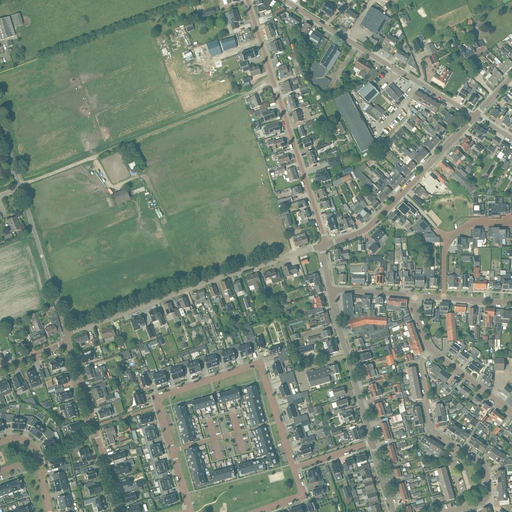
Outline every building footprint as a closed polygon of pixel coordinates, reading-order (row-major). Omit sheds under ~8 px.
[(255,0),(257,6),(261,5),(262,8),(269,6),(273,0),(255,0)] [(327,3),(324,6),(322,10),(328,14),(327,15),(331,17),(336,8),(327,3)] [(345,4),(338,10),(341,14),(348,8),(345,4)] [(283,7),(277,10),(280,16),(286,12),(283,7)] [(389,18),(375,10),(371,7),(360,25),(374,33),(369,42),(376,45),(379,40),(382,42),(384,39),(379,36),(389,18)] [(213,9),(211,9),(201,12),(203,18),(215,14),(213,9)] [(236,10),(231,11),(228,12),(232,24),(231,24),(233,30),(238,28),(237,22),(240,21),(236,10)] [(342,25),(345,27),(353,13),(348,10),(343,18),(346,20),(342,25)] [(353,13),(345,27),(348,28),(351,23),(353,25),(358,17),(353,13)] [(11,17),(15,27),(23,25),(19,14),(11,17)] [(289,24),(296,28),(301,21),(290,14),(286,20),(290,22),(289,24)] [(15,36),(9,17),(0,19),(0,38),(1,40),(15,36)] [(264,28),(266,34),(277,31),(273,20),(271,21),(264,24),(266,28),(264,28)] [(192,23),(185,25),(188,32),(194,30),(192,23)] [(300,26),(297,31),(296,32),(301,35),(303,33),(307,35),(311,28),(305,24),(303,28),(300,26)] [(275,42),(281,40),(282,39),(281,35),(278,36),(277,31),(266,34),(268,40),(274,38),(275,42)] [(323,36),(315,32),(310,40),(317,44),(316,47),(320,50),(326,40),(322,37),(323,36)] [(382,50),(385,51),(393,38),(388,35),(383,43),(386,45),(382,50)] [(393,38),(385,51),(388,53),(391,48),(393,49),(395,47),(396,48),(404,36),(401,35),(397,41),(393,38)] [(419,40),(412,42),(415,48),(414,49),(416,52),(423,49),(421,42),(424,41),(422,35),(418,36),(419,40)] [(234,38),(226,40),(219,42),(221,52),(237,47),(234,38)] [(476,39),(472,42),(477,50),(484,45),(481,40),(478,42),(476,39)] [(218,41),(207,44),(211,58),(222,54),(218,41)] [(279,41),(275,43),(270,44),(271,48),(273,47),(275,55),(283,52),(279,41)] [(333,43),(326,54),(334,59),(335,58),(337,59),(341,52),(338,50),(339,47),(333,43)] [(437,50),(435,51),(432,44),(425,47),(429,56),(436,53),(437,55),(441,53),(440,51),(438,51),(437,50)] [(466,51),(463,45),(459,48),(465,59),(475,53),(473,48),(472,49),(471,47),(466,51)] [(404,54),(400,60),(405,64),(407,61),(409,57),(406,56),(410,50),(408,47),(404,54)] [(500,50),(503,54),(506,56),(508,54),(502,48),(500,50)] [(243,63),(239,64),(241,70),(249,67),(247,62),(256,59),(253,51),(240,55),(243,63)] [(395,57),(400,60),(404,54),(398,51),(395,57)] [(334,59),(326,54),(320,64),(315,61),(310,69),(315,71),(323,76),(327,69),(328,69),(334,59)] [(434,55),(429,57),(432,65),(438,63),(434,55)] [(295,68),(292,69),(294,77),(302,74),(297,57),(292,61),(295,68)] [(360,59),(354,68),(360,71),(358,75),(364,79),(367,74),(367,75),(368,74),(372,77),(376,71),(372,68),(372,67),(360,59)] [(508,60),(503,65),(509,70),(511,66),(511,63),(509,62),(508,60)] [(278,68),(280,76),(279,76),(281,79),(292,76),(290,69),(287,70),(286,65),(278,68)] [(499,69),(501,71),(504,74),(509,70),(503,65),(499,69)] [(249,67),(249,70),(252,77),(261,74),(258,67),(251,69),(250,67),(249,67)] [(435,75),(432,80),(444,87),(447,82),(446,82),(452,72),(445,68),(445,69),(446,69),(441,78),(435,75)] [(323,76),(315,71),(309,80),(325,90),(331,80),(323,76)] [(497,71),(492,76),(498,81),(502,77),(497,71)] [(487,76),(485,78),(493,86),(498,81),(492,76),(490,73),(488,74),(487,76)] [(294,79),(293,79),(290,80),(290,81),(283,84),(284,87),(286,94),(291,92),(293,91),(296,90),(298,89),(297,86),(292,87),(290,82),(295,81),(294,79)] [(369,104),(379,93),(369,82),(358,93),(369,104)] [(469,95),(470,94),(472,96),(468,102),(474,106),(478,99),(479,100),(482,97),(475,93),(477,90),(476,89),(478,85),(476,83),(472,90),(469,95)] [(396,87),(392,84),(389,87),(388,87),(388,88),(382,94),(390,102),(393,100),(395,102),(402,95),(400,93),(395,88),(396,87)] [(468,94),(469,95),(472,90),(467,88),(467,89),(464,87),(462,91),(461,91),(458,96),(464,100),(468,94)] [(348,92),(333,100),(362,153),(376,145),(372,138),(374,135),(369,126),(366,126),(358,112),(359,109),(354,100),(352,100),(348,92)] [(412,100),(416,103),(422,94),(417,92),(412,100)] [(418,104),(421,105),(426,97),(422,94),(416,103),(415,104),(417,105),(418,104)] [(247,103),(248,102),(250,108),(252,109),(256,108),(261,106),(257,95),(252,97),(245,99),(247,103)] [(287,101),(288,104),(295,102),(294,99),(298,97),(298,95),(293,96),(287,98),(288,100),(287,101)] [(503,99),(508,104),(511,100),(506,95),(503,99)] [(421,105),(426,108),(431,100),(426,97),(421,105)] [(426,108),(430,111),(436,103),(431,100),(426,108)] [(291,108),(291,111),(297,109),(301,107),(302,109),(309,106),(308,102),(296,106),(295,102),(288,104),(290,108),(291,108)] [(436,103),(430,111),(435,114),(439,108),(440,106),(436,103)] [(370,105),(365,112),(377,122),(382,115),(370,105)] [(497,111),(499,108),(496,106),(492,112),(492,113),(490,116),(496,120),(500,113),(497,111)] [(267,112),(266,109),(260,111),(262,115),(263,115),(265,122),(276,119),(273,112),(271,113),(270,111),(267,112)] [(443,121),(445,123),(448,126),(455,119),(444,109),(440,113),(445,118),(443,121)] [(505,117),(502,123),(507,126),(511,120),(511,119),(511,111),(511,114),(508,118),(506,117),(505,117)] [(408,120),(408,121),(405,125),(411,131),(415,127),(414,125),(415,124),(413,122),(415,119),(417,117),(414,114),(408,120)] [(321,132),(329,128),(326,121),(318,125),(321,132)] [(343,121),(337,124),(342,134),(348,131),(343,121)] [(278,124),(273,125),(263,129),(266,136),(275,133),(280,131),(278,124)] [(428,127),(430,129),(432,131),(437,135),(438,134),(441,137),(446,132),(440,126),(437,124),(435,127),(437,129),(435,131),(429,125),(428,127)] [(302,128),(298,129),(301,137),(314,133),(311,125),(305,127),(305,126),(302,128)] [(436,136),(437,135),(432,131),(430,129),(428,127),(425,130),(427,132),(432,136),(434,138),(431,141),(435,146),(440,141),(436,136)] [(478,127),(475,131),(475,132),(483,136),(483,137),(486,132),(478,127)] [(401,128),(398,132),(402,136),(406,132),(401,128)] [(472,136),(476,138),(480,141),(483,136),(475,132),(475,131),(474,131),(472,136)] [(396,134),(390,140),(394,143),(395,144),(401,138),(396,134)] [(310,140),(309,138),(306,139),(306,141),(302,142),(305,149),(312,146),(311,143),(315,141),(314,138),(310,140)] [(466,138),(462,141),(470,149),(474,144),(472,142),(471,143),(466,138)] [(274,140),(270,141),(267,142),(268,146),(274,144),(276,150),(285,147),(283,139),(275,142),(274,140)] [(421,142),(420,144),(424,148),(425,147),(430,151),(435,146),(431,141),(427,139),(422,144),(421,142)] [(464,151),(466,153),(470,149),(462,141),(459,145),(464,150),(464,151)] [(495,154),(506,160),(511,150),(508,148),(509,146),(502,142),(497,150),(498,150),(495,154)] [(484,149),(477,144),(475,147),(481,152),(484,149)] [(406,155),(412,161),(413,160),(418,164),(423,159),(414,150),(411,154),(403,147),(401,149),(406,155)] [(418,154),(423,159),(428,154),(421,147),(418,149),(421,152),(418,154)] [(455,149),(452,152),(460,160),(464,155),(461,153),(461,154),(455,149)] [(306,153),(308,160),(315,158),(317,157),(315,151),(313,151),(306,153)] [(453,162),(456,164),(460,160),(452,152),(449,156),(454,161),(453,162)] [(277,156),(273,157),(274,160),(277,158),(279,165),(285,163),(290,161),(288,155),(278,158),(277,156)] [(406,155),(402,159),(406,162),(407,161),(410,163),(406,167),(411,172),(416,166),(411,162),(412,161),(406,155)] [(511,168),(511,167),(511,157),(509,163),(506,161),(501,168),(506,171),(509,166),(511,168)] [(315,158),(308,160),(310,166),(317,164),(315,158)] [(337,158),(328,162),(330,167),(339,164),(337,158)] [(447,169),(450,172),(452,174),(454,172),(443,161),(439,166),(445,172),(447,169)] [(397,165),(395,168),(400,174),(401,173),(406,177),(411,172),(406,167),(404,165),(401,168),(397,165)] [(350,166),(342,169),(345,174),(352,171),(350,166)] [(462,168),(459,172),(465,178),(472,171),(468,167),(465,170),(462,168)] [(294,168),(289,170),(287,170),(288,175),(285,176),(286,179),(290,178),(291,181),(294,180),(294,181),(295,181),(295,180),(297,179),(294,168)] [(367,192),(370,196),(375,200),(377,198),(382,202),(387,197),(382,192),(378,189),(376,192),(375,191),(373,193),(370,190),(372,188),(370,186),(373,184),(359,171),(357,168),(353,171),(358,178),(363,185),(367,192)] [(395,173),(391,177),(399,184),(404,179),(399,175),(400,174),(395,168),(392,171),(395,173)] [(314,178),(316,183),(317,183),(317,184),(321,183),(323,183),(322,182),(326,181),(325,179),(328,177),(327,173),(326,173),(325,170),(315,173),(317,178),(314,178)] [(353,181),(358,178),(353,171),(352,171),(349,173),(352,178),(353,181)] [(469,192),(470,191),(474,186),(458,171),(453,177),(469,192)] [(343,182),(352,178),(349,173),(348,174),(341,177),(342,178),(343,182)] [(438,179),(446,186),(448,183),(445,181),(446,180),(441,175),(438,179)] [(383,176),(380,178),(388,186),(389,185),(394,190),(399,184),(391,177),(390,176),(387,180),(383,176)] [(430,176),(423,183),(428,188),(426,190),(429,193),(439,183),(436,180),(435,181),(433,179),(430,176)] [(335,187),(344,183),(343,182),(342,178),(333,182),(335,187)] [(379,183),(376,187),(378,189),(382,192),(387,197),(392,192),(387,187),(388,186),(380,178),(377,181),(379,183)] [(331,184),(328,185),(323,186),(324,189),(318,191),(321,199),(327,197),(326,193),(330,192),(329,188),(333,187),(331,184)] [(294,189),(293,187),(290,188),(292,194),(290,194),(291,197),(297,195),(302,194),(300,187),(294,189)] [(416,190),(414,193),(417,196),(419,198),(423,194),(426,198),(427,197),(429,195),(424,190),(420,187),(417,190),(416,190)] [(126,189),(112,195),(117,207),(131,201),(126,189)] [(370,206),(374,210),(380,205),(375,200),(370,196),(367,192),(364,195),(368,198),(367,199),(372,204),(370,206)] [(363,201),(359,195),(355,198),(359,204),(363,201)] [(413,197),(412,198),(418,204),(420,201),(415,195),(414,196),(413,197)] [(277,200),(279,206),(292,202),(291,197),(284,200),(283,198),(277,200)] [(477,198),(473,198),(473,201),(473,215),(474,215),(474,216),(478,216),(478,215),(480,215),(480,213),(484,213),(484,205),(480,205),(477,205),(477,198)] [(499,213),(499,198),(495,198),(495,204),(488,204),(488,214),(492,214),(492,216),(495,216),(495,217),(498,217),(498,216),(499,216),(499,213)] [(502,205),(502,198),(499,198),(499,213),(499,214),(503,214),(503,213),(505,213),(505,211),(509,211),(509,205),(505,205),(502,205)] [(328,214),(332,213),(329,205),(332,204),(331,200),(322,203),(324,211),(327,210),(328,214)] [(290,209),(298,206),(299,210),(306,207),(304,201),(301,202),(300,201),(296,202),(288,205),(290,209)] [(398,209),(405,216),(410,211),(414,215),(417,212),(409,204),(406,207),(403,204),(401,206),(400,206),(398,209)] [(353,205),(347,212),(351,217),(354,213),(357,216),(355,218),(362,224),(366,220),(357,211),(355,208),(356,208),(353,205)] [(370,216),(359,205),(356,208),(355,208),(357,211),(366,220),(370,216)] [(300,221),(301,226),(309,223),(308,219),(310,218),(308,211),(303,212),(297,214),(298,218),(300,217),(302,221),(300,221)] [(338,227),(340,232),(346,230),(343,221),(342,221),(341,218),(342,218),(340,212),(340,211),(335,213),(339,222),(337,223),(338,227)] [(388,219),(392,223),(395,226),(398,223),(401,226),(406,221),(402,217),(400,219),(394,214),(388,219)] [(289,215),(283,217),(287,227),(293,226),(289,215)] [(329,224),(331,231),(337,230),(332,215),(326,216),(328,220),(330,220),(331,224),(329,224)] [(16,217),(11,219),(7,221),(12,233),(21,229),(20,227),(19,227),(18,226),(19,225),(16,217)] [(343,221),(346,230),(351,228),(350,225),(355,224),(350,218),(348,219),(343,221)] [(421,219),(415,225),(419,230),(417,231),(423,237),(429,237),(426,234),(431,230),(423,220),(422,221),(421,219)] [(499,244),(499,229),(498,229),(498,228),(495,228),(495,229),(492,229),(492,231),(488,231),(488,237),(492,237),(495,237),(495,244),(499,244)] [(385,235),(379,229),(371,238),(373,240),(370,244),(371,245),(368,249),(374,254),(379,249),(375,245),(385,235)] [(478,230),(478,229),(474,229),(474,230),(473,230),(473,239),(473,243),(473,248),(477,248),(477,241),(484,241),(484,232),(480,232),(480,230),(478,230)] [(503,231),(503,230),(499,230),(499,231),(499,246),(502,246),(502,239),(505,239),(509,239),(509,233),(505,233),(505,231),(503,231)] [(294,241),(294,242),(296,247),(308,243),(306,236),(305,236),(305,233),(293,236),(294,241)] [(458,239),(457,239),(457,242),(457,243),(458,243),(458,246),(460,246),(460,249),(468,249),(468,243),(473,243),(473,239),(458,239)] [(376,277),(375,277),(375,280),(376,280),(376,284),(383,285),(383,280),(383,272),(386,272),(386,263),(380,263),(380,271),(376,271),(376,277)] [(283,267),(286,277),(293,275),(293,274),(298,273),(296,266),(291,268),(290,265),(283,267)] [(428,268),(427,275),(427,279),(430,279),(430,287),(437,287),(437,282),(437,279),(434,279),(434,275),(434,271),(429,271),(429,268),(427,268),(428,268)] [(267,284),(272,282),(273,284),(282,281),(279,275),(276,276),(274,270),(264,274),(266,281),(267,284)] [(246,277),(249,287),(254,285),(256,291),(262,288),(257,273),(246,277)] [(424,277),(424,275),(421,275),(421,273),(416,273),(415,286),(419,286),(419,285),(424,285),(424,280),(424,277)] [(315,287),(321,285),(318,274),(304,277),(305,281),(305,280),(306,283),(309,282),(308,281),(309,281),(310,284),(314,283),(315,287)] [(460,278),(460,274),(455,274),(455,276),(448,276),(448,282),(449,282),(449,288),(457,288),(457,278),(460,278)] [(353,275),(353,279),(352,284),(357,284),(357,283),(364,283),(364,284),(365,279),(365,275),(353,275)] [(481,278),(481,275),(480,275),(480,278),(479,278),(479,281),(475,281),(475,288),(486,289),(486,281),(484,281),(484,278),(481,278)] [(469,284),(473,284),(473,278),(473,277),(469,277),(469,276),(461,276),(461,288),(469,288),(469,284)] [(500,282),(501,277),(496,276),(496,278),(497,278),(497,282),(496,282),(496,281),(492,281),(492,284),(492,289),(500,289),(501,284),(501,282),(500,282)] [(221,284),(223,289),(224,292),(227,291),(230,298),(233,296),(229,286),(228,281),(221,284)] [(239,281),(233,283),(236,294),(243,291),(239,281)] [(308,293),(309,296),(309,297),(314,296),(317,295),(317,294),(323,292),(322,289),(323,289),(322,286),(321,286),(321,285),(315,287),(315,289),(313,290),(313,292),(308,293)] [(208,288),(210,293),(212,298),(215,297),(216,299),(219,298),(217,291),(215,286),(208,288)] [(206,300),(204,295),(205,295),(203,290),(198,292),(201,299),(200,299),(202,303),(206,301),(206,300)] [(198,304),(202,303),(200,299),(201,299),(198,292),(193,294),(194,299),(195,298),(198,304)] [(345,317),(346,322),(349,321),(361,318),(362,308),(362,302),(352,303),(351,295),(343,296),(345,317)] [(316,308),(315,309),(316,314),(323,312),(322,308),(326,307),(323,296),(318,298),(315,298),(317,304),(315,304),(316,308)] [(363,297),(362,302),(362,308),(369,309),(370,304),(370,297),(363,297)] [(179,300),(181,305),(182,310),(189,307),(186,298),(179,300)] [(379,314),(384,314),(385,310),(384,306),(383,306),(383,298),(376,298),(376,306),(378,306),(378,308),(379,308),(379,314)] [(394,309),(400,309),(401,300),(388,299),(388,305),(394,306),(394,309)] [(406,315),(409,314),(407,307),(407,300),(401,300),(400,309),(405,310),(406,315)] [(425,315),(427,316),(431,316),(432,302),(424,302),(423,311),(425,315)] [(164,306),(166,310),(168,315),(172,313),(174,318),(178,316),(177,314),(176,309),(173,310),(171,303),(164,306)] [(448,312),(449,304),(440,303),(440,311),(440,314),(445,315),(445,312),(448,312)] [(226,306),(228,313),(234,311),(232,304),(226,306)] [(455,309),(454,313),(455,319),(456,319),(456,323),(460,323),(461,317),(457,317),(457,314),(458,314),(458,312),(466,313),(466,310),(466,305),(455,304),(455,309)] [(481,312),(480,321),(484,321),(484,319),(486,319),(485,327),(488,328),(488,325),(490,309),(485,308),(484,313),(481,312)] [(153,322),(159,319),(162,325),(165,324),(161,313),(159,309),(156,310),(156,311),(150,313),(149,312),(153,322)] [(494,353),(506,354),(507,351),(510,351),(511,345),(507,344),(507,348),(500,347),(500,340),(502,323),(507,324),(507,321),(511,321),(511,311),(502,310),(502,311),(496,310),(494,353)] [(30,339),(32,342),(34,347),(46,341),(43,334),(44,333),(37,313),(30,316),(36,332),(29,335),(30,339)] [(455,319),(454,313),(446,314),(448,342),(457,341),(455,319)] [(209,321),(210,320),(207,316),(202,318),(201,314),(197,315),(200,322),(196,324),(197,325),(209,321)] [(309,323),(309,324),(310,329),(317,327),(322,325),(322,326),(330,324),(327,314),(320,315),(321,321),(316,322),(316,321),(309,323)] [(146,325),(142,315),(135,318),(134,317),(131,318),(131,319),(130,319),(134,328),(142,325),(142,327),(146,325)] [(218,337),(211,319),(209,315),(207,316),(210,320),(209,321),(216,341),(224,338),(222,332),(220,333),(221,336),(218,337)] [(48,337),(57,333),(56,329),(60,327),(57,316),(52,319),(54,325),(45,329),(48,337)] [(353,334),(354,336),(362,333),(363,337),(368,335),(369,339),(371,339),(372,341),(389,336),(388,329),(387,326),(386,326),(387,318),(379,318),(379,317),(376,317),(372,317),(367,317),(365,317),(365,316),(362,317),(361,318),(349,321),(346,322),(349,321),(351,329),(352,329),(352,331),(351,331),(353,334)] [(408,331),(414,329),(412,323),(406,325),(408,331)] [(155,337),(150,326),(146,328),(150,339),(155,337)] [(101,332),(103,336),(104,340),(114,336),(115,339),(120,337),(117,330),(114,332),(112,327),(101,332)] [(410,337),(416,335),(414,329),(408,331),(410,337)] [(308,339),(309,344),(319,341),(324,340),(324,339),(331,337),(329,330),(321,333),(322,335),(319,336),(319,335),(308,338),(308,339)] [(79,342),(80,344),(89,340),(87,333),(74,338),(76,343),(79,342)] [(355,340),(356,347),(363,344),(363,341),(369,339),(368,335),(363,337),(362,333),(354,336),(356,335),(358,339),(355,340)] [(412,343),(418,341),(416,335),(410,337),(412,343)] [(256,336),(251,338),(253,345),(256,344),(258,351),(264,348),(262,343),(263,343),(262,339),(261,339),(261,338),(257,340),(256,336)] [(247,345),(244,346),(247,356),(253,354),(251,347),(254,346),(253,345),(251,338),(250,338),(251,340),(246,341),(247,345)] [(326,353),(328,352),(329,355),(333,353),(338,352),(334,340),(329,341),(328,339),(324,340),(322,341),(322,343),(323,343),(326,353)] [(412,350),(421,347),(418,341),(412,343),(409,344),(411,350),(412,350)] [(113,354),(109,342),(101,345),(106,357),(113,354)] [(239,344),(234,345),(236,352),(239,351),(242,358),(247,356),(244,346),(241,347),(239,344)] [(363,344),(356,347),(358,353),(365,350),(370,349),(369,346),(364,347),(363,344)] [(230,351),(227,352),(230,362),(231,362),(235,361),(235,360),(236,360),(234,353),(236,352),(234,345),(229,347),(230,351)] [(311,345),(296,349),(298,355),(313,351),(311,345)] [(453,345),(451,348),(448,352),(451,354),(452,353),(455,356),(460,350),(453,345)] [(279,358),(286,355),(283,349),(280,350),(279,346),(278,346),(277,346),(274,347),(274,348),(269,349),(271,356),(277,353),(279,358)] [(421,347),(412,350),(414,356),(423,353),(421,347)] [(400,348),(391,350),(393,356),(401,353),(400,348)] [(463,352),(460,355),(457,359),(461,362),(461,361),(465,363),(468,359),(469,357),(469,356),(472,358),(477,352),(476,352),(476,348),(473,348),(473,351),(471,354),(468,352),(466,355),(463,352)] [(84,355),(81,356),(82,359),(81,359),(82,363),(83,362),(83,363),(93,360),(91,355),(94,354),(93,349),(83,352),(84,355)] [(222,350),(217,351),(219,358),(222,357),(224,364),(230,362),(227,352),(223,353),(222,350)] [(219,358),(217,351),(212,353),(213,356),(210,357),(213,367),(219,366),(216,359),(219,358)] [(124,362),(132,360),(131,358),(135,356),(134,354),(132,354),(132,353),(130,354),(122,357),(124,362)] [(361,362),(372,359),(370,353),(359,356),(361,362)] [(405,356),(407,361),(403,363),(404,364),(408,363),(413,361),(411,354),(405,356)] [(210,357),(206,359),(205,355),(200,357),(202,363),(205,362),(207,369),(213,367),(210,357)] [(287,355),(286,355),(279,358),(273,359),(275,365),(272,366),(274,372),(284,368),(282,362),(289,360),(287,355)] [(376,360),(377,363),(381,362),(381,361),(386,360),(388,366),(395,364),(392,355),(380,359),(376,360)] [(202,363),(200,357),(195,359),(196,362),(193,363),(196,373),(202,371),(199,364),(202,363)] [(495,359),(494,369),(494,371),(504,371),(504,359),(495,359)] [(53,362),(50,363),(52,370),(63,367),(61,360),(58,361),(57,360),(53,361),(53,362)] [(196,373),(193,363),(189,364),(188,361),(183,362),(185,369),(188,368),(190,375),(196,373)] [(473,361),(471,363),(468,367),(472,370),(472,369),(478,374),(482,368),(473,361)] [(182,370),(185,369),(183,362),(178,364),(179,367),(175,369),(179,379),(180,379),(184,378),(184,377),(185,377),(182,370)] [(438,378),(439,379),(445,384),(450,377),(440,369),(435,365),(432,363),(430,366),(433,368),(430,372),(432,373),(429,376),(435,381),(436,380),(438,378)] [(363,367),(365,373),(374,370),(372,364),(367,366),(363,367)] [(307,374),(311,387),(324,383),(324,385),(332,382),(331,381),(335,381),(333,375),(339,374),(337,365),(330,367),(330,366),(326,367),(327,368),(307,374)] [(91,375),(105,370),(104,366),(94,369),(93,366),(90,367),(85,369),(87,376),(91,375)] [(173,381),(179,379),(175,369),(172,370),(171,366),(166,368),(168,375),(171,374),(173,381)] [(489,377),(484,383),(487,386),(488,386),(489,386),(491,384),(490,383),(492,379),(493,374),(493,371),(493,366),(490,366),(490,368),(489,368),(489,373),(489,377)] [(168,375),(166,368),(161,370),(162,373),(158,374),(162,384),(167,383),(165,376),(168,375)] [(279,376),(281,381),(294,377),(292,371),(286,374),(284,368),(274,372),(275,377),(279,376)] [(480,380),(484,383),(489,377),(489,373),(489,368),(486,368),(483,374),(484,375),(480,380)] [(35,375),(33,370),(26,373),(28,380),(29,384),(30,383),(30,384),(34,383),(35,386),(40,384),(37,374),(35,375)] [(104,382),(105,382),(108,381),(105,370),(91,375),(87,376),(88,380),(94,378),(95,382),(100,381),(103,380),(104,382)] [(376,370),(365,373),(367,379),(376,377),(376,376),(378,376),(376,370)] [(150,379),(148,372),(143,373),(144,377),(140,378),(141,379),(140,379),(141,383),(142,383),(144,388),(150,386),(147,379),(150,379)] [(148,372),(150,379),(151,380),(154,379),(156,386),(162,384),(158,374),(155,375),(154,372),(149,374),(148,372)] [(54,387),(55,391),(62,389),(61,385),(68,383),(67,378),(67,375),(66,376),(66,375),(55,378),(58,386),(54,387)] [(13,379),(12,379),(13,382),(13,383),(14,383),(16,389),(21,387),(23,392),(29,389),(26,383),(22,384),(19,376),(16,378),(15,377),(13,378),(13,379)] [(294,377),(281,381),(282,387),(279,388),(279,389),(280,392),(281,392),(281,393),(291,390),(289,384),(296,382),(294,377)] [(453,379),(450,383),(445,390),(450,394),(452,391),(459,383),(453,379)] [(0,402),(1,405),(5,403),(2,397),(4,396),(3,392),(10,389),(6,381),(0,383),(0,392),(0,394),(1,393),(1,395),(0,395),(0,402)] [(97,388),(93,390),(92,390),(96,401),(104,398),(101,389),(107,387),(105,382),(96,385),(97,388)] [(369,386),(371,392),(380,390),(379,388),(379,386),(376,387),(376,384),(376,383),(376,382),(375,382),(372,383),(372,385),(369,386)] [(461,385),(458,389),(461,392),(460,393),(462,395),(461,397),(465,400),(466,398),(467,398),(470,395),(469,394),(470,392),(461,385)] [(344,387),(339,389),(332,391),(335,398),(330,399),(331,402),(338,400),(337,397),(346,395),(344,387)] [(506,387),(505,389),(502,393),(508,397),(511,392),(511,389),(510,388),(509,390),(506,387)] [(380,390),(371,392),(372,398),(379,396),(382,395),(381,389),(380,390)] [(55,393),(57,398),(59,397),(60,402),(64,401),(65,401),(68,400),(68,399),(71,399),(70,396),(71,396),(70,392),(64,393),(63,390),(55,393)] [(293,395),(291,390),(281,393),(283,398),(286,397),(288,403),(301,398),(299,393),(293,395)] [(139,407),(144,405),(145,405),(143,400),(144,400),(143,397),(142,397),(142,395),(140,396),(139,393),(133,395),(137,406),(132,408),(134,412),(140,409),(139,407)] [(467,404),(465,407),(469,411),(473,406),(476,408),(478,406),(482,401),(476,397),(471,403),(469,402),(467,404)] [(259,404),(257,398),(250,400),(250,399),(247,400),(249,407),(259,404)] [(303,403),(301,398),(288,403),(289,408),(286,409),(288,414),(298,411),(296,406),(303,403)] [(335,415),(339,413),(342,412),(341,409),(349,407),(348,404),(349,404),(347,399),(336,403),(337,408),(333,409),(335,415)] [(374,405),(376,412),(386,409),(385,407),(387,407),(384,400),(380,401),(381,403),(374,405)] [(400,414),(401,414),(404,413),(406,412),(403,403),(400,404),(398,405),(400,414)] [(487,412),(490,408),(485,403),(481,408),(479,406),(472,415),(477,419),(479,416),(477,415),(480,411),(482,412),(484,410),(486,413),(487,412)] [(67,407),(66,404),(59,406),(60,411),(66,410),(69,419),(78,416),(74,405),(67,407)] [(100,419),(111,415),(109,408),(112,408),(110,404),(104,406),(106,409),(98,412),(100,419)] [(250,413),(261,410),(259,404),(249,407),(250,413)] [(412,415),(413,414),(421,413),(420,409),(422,409),(421,407),(418,407),(417,404),(410,406),(411,409),(412,409),(413,411),(411,411),(412,415)] [(177,414),(186,412),(184,405),(180,406),(181,407),(175,409),(177,414)] [(386,409),(376,412),(378,417),(383,416),(385,415),(385,414),(388,413),(387,411),(390,410),(389,407),(386,409)] [(339,413),(340,417),(342,416),(345,423),(354,420),(351,413),(349,413),(348,411),(350,410),(350,409),(342,412),(339,413)] [(437,414),(437,417),(448,415),(447,409),(449,409),(435,412),(435,414),(437,414)] [(263,417),(261,410),(250,413),(252,420),(263,417)] [(300,417),(298,411),(288,414),(290,420),(293,419),(295,424),(308,420),(307,414),(300,417)] [(493,418),(495,420),(496,420),(499,415),(495,411),(489,419),(491,420),(493,418)] [(410,421),(424,418),(423,416),(422,416),(421,413),(413,414),(414,417),(410,418),(410,421)] [(14,415),(5,415),(7,424),(11,423),(12,423),(12,429),(14,429),(14,430),(17,430),(18,419),(15,419),(14,415)] [(152,422),(150,415),(145,417),(145,416),(141,417),(142,418),(140,418),(141,422),(138,423),(139,429),(141,429),(146,427),(145,424),(152,422)] [(401,415),(391,417),(393,422),(392,422),(393,426),(397,425),(396,421),(399,420),(400,421),(402,421),(401,415)] [(448,415),(437,417),(438,421),(437,421),(437,424),(438,423),(439,427),(447,426),(448,424),(448,421),(446,422),(445,416),(448,415)] [(500,426),(501,424),(505,419),(499,415),(496,420),(495,420),(494,422),(500,426)] [(18,419),(17,430),(21,430),(24,430),(24,424),(25,424),(28,425),(32,417),(23,416),(22,420),(18,419)] [(192,422),(190,416),(187,417),(179,419),(181,425),(192,422)] [(32,417),(28,425),(32,427),(32,426),(33,427),(30,432),(31,433),(31,434),(34,436),(40,428),(38,426),(39,422),(32,417)] [(264,423),(263,417),(252,420),(254,426),(255,426),(258,426),(257,425),(264,423)] [(385,423),(380,425),(383,433),(391,430),(390,428),(392,427),(390,423),(388,423),(388,421),(388,418),(384,419),(385,422),(385,423)] [(424,421),(424,418),(410,421),(411,421),(411,423),(412,423),(415,423),(416,426),(418,426),(419,434),(424,433),(423,428),(424,428),(423,425),(423,421),(424,421)] [(308,420),(295,424),(297,429),(293,431),(295,436),(305,433),(303,427),(310,425),(308,420)] [(451,433),(454,434),(459,428),(460,426),(457,424),(452,421),(449,423),(446,428),(449,431),(448,432),(451,434),(451,433)] [(70,422),(62,424),(63,427),(66,426),(68,432),(71,431),(71,432),(73,431),(73,432),(77,431),(77,430),(82,428),(80,422),(70,425),(70,422)] [(193,429),(192,422),(181,425),(183,432),(193,429)] [(479,431),(482,433),(484,430),(485,429),(479,424),(476,428),(479,431)] [(40,428),(34,436),(37,439),(38,438),(39,439),(43,434),(44,435),(46,438),(53,433),(46,427),(43,430),(40,428)] [(105,434),(108,446),(115,444),(112,435),(116,434),(114,427),(103,430),(104,433),(104,434),(105,434)] [(149,430),(148,427),(146,427),(141,429),(144,437),(156,433),(155,430),(154,430),(154,428),(149,430)] [(457,438),(459,439),(464,431),(465,429),(463,427),(461,430),(459,428),(454,434),(457,436),(457,438)] [(257,437),(267,434),(266,428),(259,429),(256,430),(255,431),(257,437)] [(192,436),(195,435),(193,429),(183,432),(185,438),(192,436)] [(343,434),(344,436),(345,440),(348,439),(349,443),(360,440),(356,430),(343,434)] [(391,430),(383,433),(385,441),(390,439),(390,441),(393,440),(391,430)] [(464,431),(459,439),(461,440),(461,439),(465,441),(466,438),(467,439),(470,435),(464,431)] [(43,446),(42,446),(44,449),(44,448),(45,450),(49,449),(53,447),(52,447),(55,445),(54,442),(57,440),(53,433),(46,438),(48,441),(42,445),(43,446)] [(147,445),(153,444),(152,441),(157,439),(157,438),(158,437),(156,433),(144,437),(147,445)] [(307,438),(305,433),(295,436),(295,437),(296,441),(296,440),(297,441),(300,440),(302,446),(306,445),(312,442),(315,441),(314,436),(307,438)] [(269,441),(267,434),(257,437),(259,443),(269,441)] [(192,436),(185,438),(183,438),(185,444),(194,442),(192,436)] [(424,444),(429,448),(434,440),(432,439),(431,440),(428,438),(424,436),(420,442),(424,444)] [(467,445),(472,448),(477,440),(479,438),(476,437),(475,439),(472,437),(467,445)] [(427,451),(432,454),(438,445),(435,443),(436,441),(434,440),(429,448),(427,451)] [(475,448),(478,450),(482,443),(477,440),(472,448),(474,449),(475,448)] [(494,460),(499,452),(496,450),(499,447),(497,445),(499,443),(495,440),(495,441),(491,447),(493,448),(488,457),(492,459),(494,460)] [(271,447),(269,441),(259,443),(260,450),(271,447)] [(314,447),(312,442),(306,445),(306,447),(300,450),(300,452),(301,456),(312,452),(310,448),(314,447)] [(487,453),(491,447),(488,445),(489,443),(487,442),(485,445),(482,443),(478,450),(481,452),(480,453),(482,455),(485,451),(487,453)] [(154,446),(153,444),(147,445),(149,454),(161,451),(159,445),(154,446)] [(389,456),(397,453),(398,453),(396,449),(394,444),(392,445),(392,446),(387,447),(389,456)] [(435,455),(436,456),(440,459),(445,452),(442,450),(444,447),(442,445),(441,446),(438,445),(432,454),(435,456),(435,455)] [(128,446),(119,449),(120,452),(115,453),(115,454),(111,455),(113,462),(126,458),(125,452),(130,450),(128,446)] [(273,453),(271,447),(260,450),(262,456),(264,456),(266,455),(273,453)] [(82,463),(79,464),(80,468),(87,466),(86,462),(91,460),(90,456),(89,453),(87,449),(79,451),(82,463)] [(152,462),(158,460),(157,457),(162,456),(161,451),(149,454),(151,459),(148,459),(149,463),(152,462)] [(505,460),(506,465),(511,464),(511,460),(511,461),(511,460),(505,456),(499,452),(494,460),(500,464),(504,459),(505,460)] [(189,456),(191,462),(202,459),(200,453),(197,453),(197,454),(189,456)] [(277,463),(274,453),(273,453),(266,455),(267,458),(267,459),(261,461),(253,464),(255,471),(259,470),(259,468),(261,468),(262,469),(266,468),(265,467),(268,466),(268,468),(274,466),(274,465),(274,464),(276,463),(277,463)] [(397,453),(389,456),(392,463),(397,462),(397,463),(400,462),(399,459),(401,459),(400,456),(398,456),(397,453)] [(357,457),(353,458),(355,464),(356,467),(358,467),(357,464),(368,460),(366,454),(357,457)] [(346,464),(342,465),(345,471),(349,470),(348,467),(355,464),(353,458),(348,460),(348,459),(345,460),(345,461),(346,464)] [(116,469),(115,469),(116,473),(117,473),(117,475),(121,474),(122,475),(130,473),(128,467),(134,465),(132,459),(123,462),(124,465),(115,468),(116,469)] [(193,468),(203,465),(202,459),(191,462),(193,468)] [(58,471),(66,469),(65,463),(61,463),(61,460),(57,461),(57,460),(53,461),(53,462),(50,463),(49,464),(50,467),(51,469),(57,468),(58,471)] [(159,463),(158,460),(152,462),(149,463),(150,466),(153,465),(154,471),(167,467),(165,463),(164,463),(164,462),(159,463)] [(337,463),(331,465),(335,478),(341,476),(337,463)] [(205,472),(203,465),(193,468),(195,475),(202,472),(202,473),(205,472)] [(364,469),(363,466),(357,468),(358,471),(357,472),(358,478),(361,477),(367,475),(370,474),(369,470),(370,469),(369,468),(364,469)] [(154,480),(163,477),(162,474),(167,473),(167,471),(168,471),(167,467),(154,471),(156,476),(153,476),(154,480)] [(87,468),(80,470),(81,475),(86,474),(88,481),(97,478),(95,471),(94,471),(88,473),(87,468)] [(495,475),(496,478),(505,477),(504,468),(502,468),(501,469),(501,471),(497,472),(497,475),(495,475)] [(67,472),(66,469),(58,471),(58,474),(52,475),(53,478),(53,480),(54,480),(54,481),(64,479),(63,473),(67,472)] [(309,479),(318,476),(316,470),(316,471),(315,470),(312,471),(312,472),(307,473),(309,479)] [(361,477),(358,478),(360,483),(370,480),(373,479),(373,478),(371,478),(370,474),(367,475),(361,477)] [(319,485),(325,483),(324,481),(320,482),(318,476),(309,479),(311,485),(318,483),(319,485)] [(164,480),(163,477),(154,480),(155,483),(158,482),(159,487),(172,483),(170,480),(169,480),(169,478),(164,480)] [(129,479),(118,482),(119,487),(120,487),(121,489),(126,488),(127,491),(138,488),(138,487),(137,487),(136,483),(131,484),(129,479)] [(365,488),(374,485),(373,481),(373,480),(373,479),(370,480),(360,483),(361,485),(364,484),(365,488)] [(14,482),(18,491),(25,489),(24,485),(22,485),(20,480),(14,482)] [(13,493),(18,491),(14,482),(9,484),(13,493)] [(403,484),(398,485),(400,493),(408,491),(411,490),(410,486),(407,487),(406,482),(403,483),(403,484)] [(63,491),(63,494),(70,493),(68,483),(65,484),(55,486),(55,487),(56,490),(56,492),(63,491)] [(91,483),(84,485),(85,488),(88,488),(90,495),(101,492),(101,491),(100,487),(100,488),(99,484),(92,486),(91,483)] [(162,496),(166,495),(168,494),(167,491),(172,489),(172,488),(173,487),(172,483),(159,487),(162,496)] [(441,492),(443,491),(451,489),(450,483),(442,486),(439,487),(441,492)] [(7,494),(13,493),(9,484),(4,485),(7,494)] [(313,491),(313,492),(314,496),(315,496),(315,497),(325,493),(323,487),(326,486),(325,484),(319,485),(320,488),(313,490),(313,491)] [(362,493),(363,495),(376,490),(376,489),(375,489),(374,485),(365,488),(364,488),(365,492),(362,493)] [(124,496),(126,504),(130,503),(130,504),(134,502),(134,501),(137,500),(135,493),(138,492),(137,488),(129,491),(130,494),(124,496)] [(366,496),(368,499),(377,497),(376,493),(377,492),(376,490),(363,495),(363,497),(366,496)] [(408,491),(400,493),(403,501),(408,500),(408,501),(411,500),(408,491)] [(59,504),(72,501),(70,493),(63,494),(64,497),(58,498),(58,501),(59,504)] [(166,497),(166,495),(162,496),(160,496),(162,504),(166,503),(167,505),(176,502),(174,495),(166,497)] [(506,495),(499,496),(499,499),(497,499),(498,502),(499,502),(500,506),(509,505),(509,498),(507,499),(506,495)] [(366,504),(366,506),(380,502),(379,501),(378,501),(377,497),(368,499),(369,503),(366,504)] [(103,499),(95,501),(95,502),(98,511),(99,511),(106,510),(106,509),(107,509),(106,506),(105,506),(103,499)] [(67,509),(67,511),(74,510),(72,501),(59,504),(59,505),(60,508),(61,510),(67,509)] [(134,508),(128,510),(128,511),(143,511),(142,506),(143,505),(142,502),(133,505),(134,508)] [(309,511),(306,511),(316,511),(317,511),(316,510),(317,510),(315,505),(314,505),(313,502),(307,505),(309,511)] [(370,507),(371,511),(380,508),(379,504),(380,503),(380,502),(366,506),(367,508),(370,507)]
